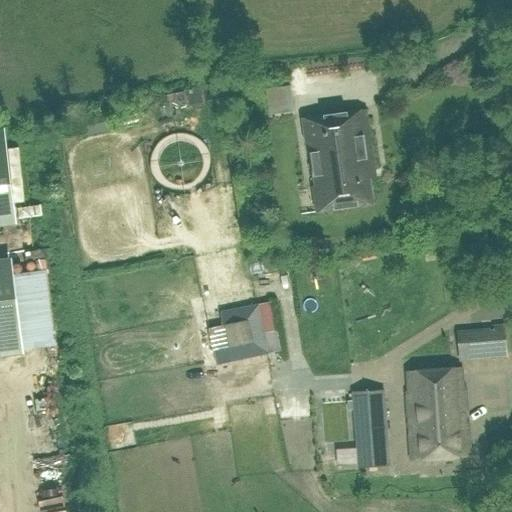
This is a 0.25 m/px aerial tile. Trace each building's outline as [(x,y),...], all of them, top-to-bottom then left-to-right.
[(275,89),(279,113),(303,109),(299,85),(275,89)] [(375,169),(366,109),(302,118),(305,144),(308,143),(315,186),(312,187),(316,212),(373,204),(369,178),(373,169),(375,169)] [(0,129),(0,209),(16,208),(7,128),(0,129)] [(12,274),(0,276),(0,356),(21,354),(12,274)] [(223,325),(210,328),(217,363),(281,351),(272,302),(220,312),(223,325)] [(462,361),(510,357),(508,331),(460,335),(462,361)] [(462,388),(461,368),(407,372),(408,392),(406,392),(411,461),(469,456),(465,388),(462,388)] [(357,450),(387,448),(383,391),(353,393),(357,450)] [(506,455),(486,457),(488,472),(507,471),(506,455)]
